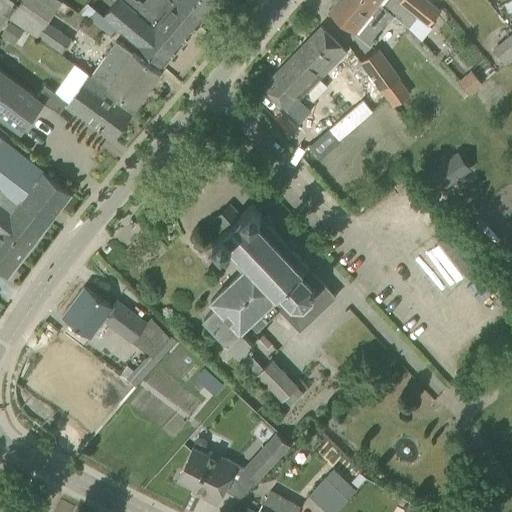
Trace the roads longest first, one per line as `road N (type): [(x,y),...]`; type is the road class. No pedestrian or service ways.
road 1 (tertiary): [(0,359),(11,332),(281,0)]
road 2 (unknown): [(191,107),(452,353)]
road 3 (tertiary): [(132,511),(0,437)]
